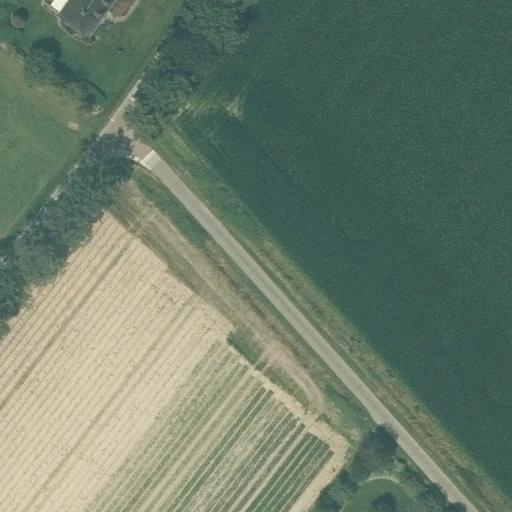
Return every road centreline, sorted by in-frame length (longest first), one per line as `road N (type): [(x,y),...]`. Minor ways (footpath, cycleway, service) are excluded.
road 1 (unclassified): [(468,511),(117,123)]
road 2 (unclassified): [(0,274),(117,123)]
road 3 (unclassified): [(117,123),(207,0)]
